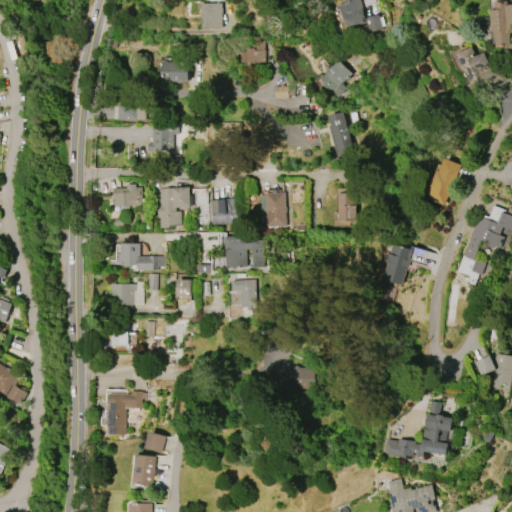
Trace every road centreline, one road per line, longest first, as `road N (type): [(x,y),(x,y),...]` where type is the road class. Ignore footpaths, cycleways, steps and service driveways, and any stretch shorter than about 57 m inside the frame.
road 1 (primary): [(70,511),(76,146),(103,0)]
road 2 (residential): [(0,511),(29,472),(37,356),(7,204),(17,115),(0,42)]
road 3 (residential): [(511,268),(456,357),(436,356),(433,345),(436,276),(500,121),(511,112)]
